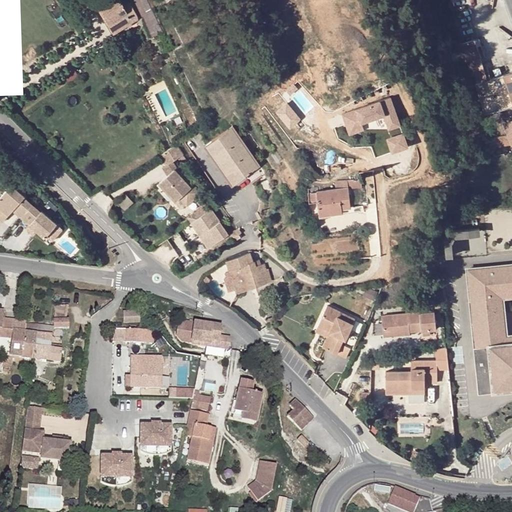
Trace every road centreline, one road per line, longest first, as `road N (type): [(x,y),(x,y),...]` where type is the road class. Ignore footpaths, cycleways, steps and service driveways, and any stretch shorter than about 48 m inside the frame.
road 1 (unclassified): [(183,292),(265,351),(384,465)]
road 2 (residential): [(160,280),(0,122)]
road 3 (residential): [(135,277),(98,326),(96,402),(107,415),(164,416)]
road 4 (residential): [(201,153),(246,217),(245,245),(203,268),(183,292)]
road 5 (residential): [(457,268),(472,403),(511,398)]
road 6 (unclassified): [(0,262),(135,277)]
road 7 (unknown): [(224,432),(218,485),(241,489),(248,462),(240,447)]
